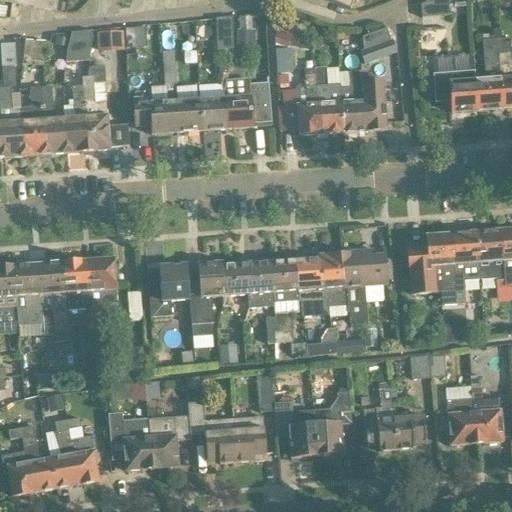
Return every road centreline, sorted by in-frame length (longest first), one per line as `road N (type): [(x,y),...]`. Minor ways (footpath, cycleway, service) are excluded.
road 1 (residential): [(511,177),(0,216)]
road 2 (unknown): [(0,29),(207,0)]
road 3 (residential): [(332,511),(511,502)]
